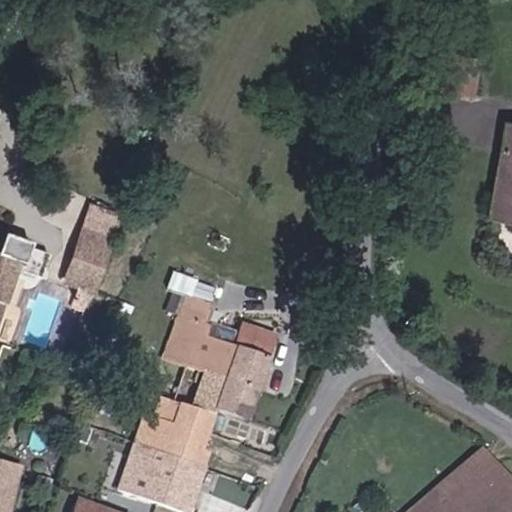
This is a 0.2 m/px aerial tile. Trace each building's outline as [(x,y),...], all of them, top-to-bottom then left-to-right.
[(470,89),(475,55),(445,50),(439,84),(470,89)] [(487,213),(509,216),(511,200),(511,122),(503,121),(487,213)] [(137,185),(127,163),(113,169),(124,192),(137,185)] [(92,200),(82,227),(110,237),(119,210),(92,200)] [(110,237),(82,227),(64,277),(78,282),(92,288),(110,237)] [(0,311),(3,303),(18,261),(0,254),(0,311)] [(92,288),(78,282),(72,293),(88,301),(94,289),(92,288)] [(165,307),(178,312),(201,320),(207,302),(171,291),(165,307)] [(88,301),(72,293),(67,302),(83,310),(88,301)] [(0,348),(2,342),(9,344),(21,310),(3,303),(0,311),(0,348)] [(178,312),(152,391),(156,393),(211,413),(215,404),(246,414),(274,333),(239,321),(230,347),(196,335),(201,320),(178,312)] [(200,449),(206,431),(211,413),(156,393),(148,415),(142,413),(132,442),(200,466),(206,451),(200,449)] [(184,511),(200,466),(132,442),(115,488),(182,511),(184,511)] [(511,511),(511,487),(481,451),(450,477),(477,511),(511,511)] [(5,511),(17,469),(0,464),(0,511),(5,511)] [(477,511),(450,477),(407,511),(477,511)]
